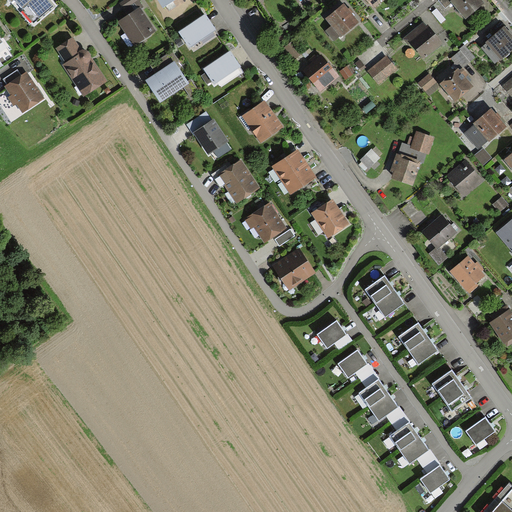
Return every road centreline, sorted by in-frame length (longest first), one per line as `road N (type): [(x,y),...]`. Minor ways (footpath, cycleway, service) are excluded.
road 1 (residential): [(336,291),(304,317),(278,306),(67,0)]
road 2 (residential): [(225,0),(380,232)]
road 3 (residential): [(471,481),(336,291)]
road 4 (residential): [(380,232),(511,419)]
